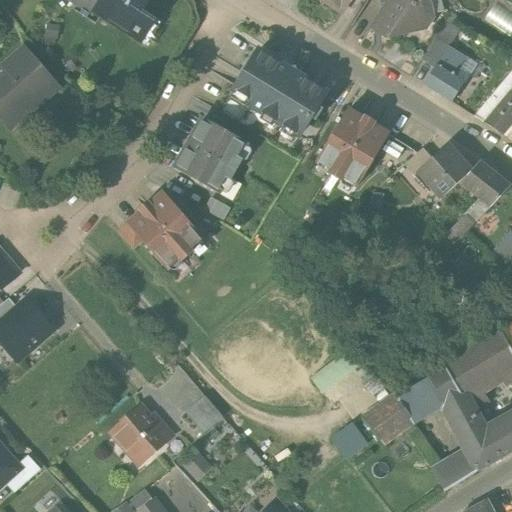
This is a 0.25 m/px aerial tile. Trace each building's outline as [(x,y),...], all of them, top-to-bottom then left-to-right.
[(101,0),(65,0),(92,17),(94,13),(93,13),(101,0)] [(149,0),(101,0),(93,13),(94,13),(116,27),(146,46),(159,25),(141,13),(149,0)] [(325,0),(342,11),(348,0),(325,0)] [(383,0),(385,6),(390,9),(391,14),(388,19),(382,21),(377,27),(379,34),(386,39),(393,37),(396,32),(402,35),(408,34),(411,29),(417,32),(425,30),(433,17),(428,0),(383,0)] [(449,48),(434,39),(421,60),(434,69),(436,66),(437,66),(449,48)] [(434,69),(423,86),(451,104),(464,84),(454,77),(466,59),(449,48),(437,66),(436,66),(434,69)] [(287,69),(258,52),(250,65),(246,63),(239,75),(242,77),(234,91),(234,92),(252,103),(250,107),(282,127),(299,137),(326,93),(297,76),(301,69),(291,63),(287,69)] [(23,54),(0,73),(0,112),(5,119),(19,107),(31,120),(45,108),(39,101),(53,89),(23,54)] [(511,72),(474,118),(502,136),(511,124),(511,72)] [(252,103),(234,92),(222,112),(251,130),(255,123),(276,136),(282,127),(250,107),(252,103)] [(363,121),(347,111),(316,163),(330,171),(328,174),(341,182),(343,179),(357,187),(388,136),(373,127),(375,123),(365,117),(363,121)] [(248,145),(203,120),(192,140),(190,139),(185,149),(186,150),(175,170),(220,196),(228,181),(230,182),(242,161),(240,160),(248,145)] [(471,172),(447,146),(432,159),(417,173),(418,174),(441,200),(462,181),(471,172)] [(423,149),(404,166),(414,178),(418,174),(417,173),(432,159),(423,149)] [(509,187),(479,163),(471,172),(462,181),(482,199),(491,207),(509,187)] [(203,239),(164,194),(150,206),(147,203),(138,211),(141,214),(127,226),(142,243),(167,271),(179,260),(182,263),(193,253),(190,250),(203,239)] [(491,207),(482,199),(467,218),(446,238),(454,246),(491,207)] [(142,243),(127,226),(118,233),(133,251),(142,243)] [(511,257),(511,231),(510,230),(489,254),(504,267),(511,257)] [(0,290),(19,275),(0,253),(0,290)] [(0,324),(18,310),(9,300),(0,307),(0,324)] [(53,332),(27,302),(18,310),(0,324),(0,342),(17,362),(53,332)] [(492,337),(444,367),(460,393),(509,363),(492,337)] [(341,352),(309,379),(321,394),(354,367),(341,352)] [(473,468),(462,447),(440,458),(415,425),(444,403),(460,393),(444,367),(394,393),(361,420),(383,447),(403,433),(428,465),(440,488),(473,468)] [(482,427),(460,393),(444,403),(467,444),(462,447),(473,468),(499,452),(482,427)] [(222,419),(204,397),(184,414),(203,435),(222,419)] [(156,426),(140,408),(111,434),(127,452),(131,449),(143,462),(171,438),(159,424),(156,426)] [(511,410),(482,427),(499,452),(511,444),(511,410)] [(3,486),(5,484),(19,471),(16,467),(0,449),(0,484),(1,483),(3,486)] [(195,451),(181,465),(195,479),(209,465),(195,451)] [(19,471),(5,484),(14,495),(41,471),(27,457),(16,467),(19,471)] [(160,511),(145,492),(130,503),(132,505),(122,511),(160,511)] [(507,492),(487,502),(492,511),(495,511),(511,505),(507,492)] [(492,511),(487,502),(467,511),(492,511)]
